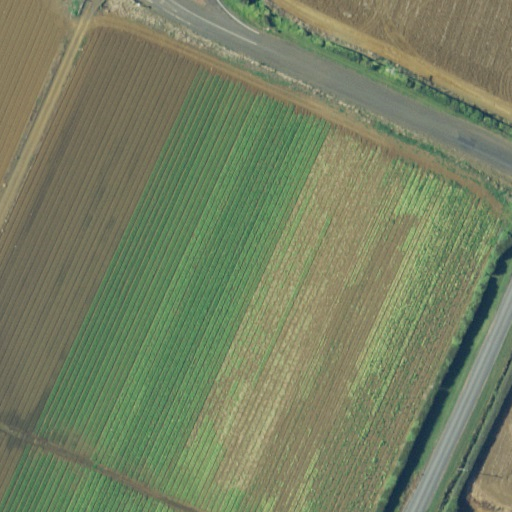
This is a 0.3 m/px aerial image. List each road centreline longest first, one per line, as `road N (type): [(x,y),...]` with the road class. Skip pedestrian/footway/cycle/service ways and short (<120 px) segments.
road 1 (unclassified): [(232,32),(511,165)]
road 2 (unclassified): [(511,291),(410,511)]
